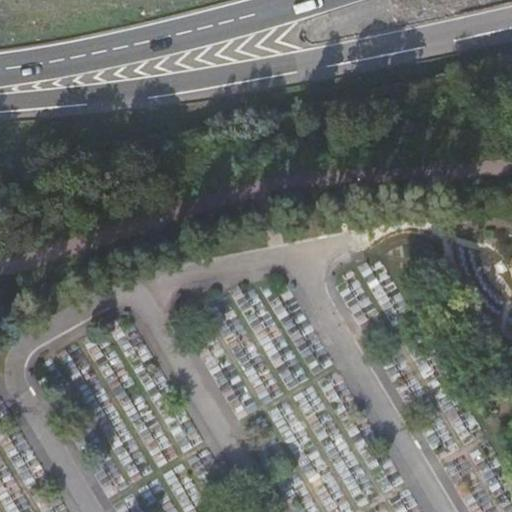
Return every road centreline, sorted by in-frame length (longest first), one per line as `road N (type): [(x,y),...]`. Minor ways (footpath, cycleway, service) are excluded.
road 1 (motorway): [(0,106),(296,61),(511,15)]
road 2 (motorway): [(0,70),(304,0)]
